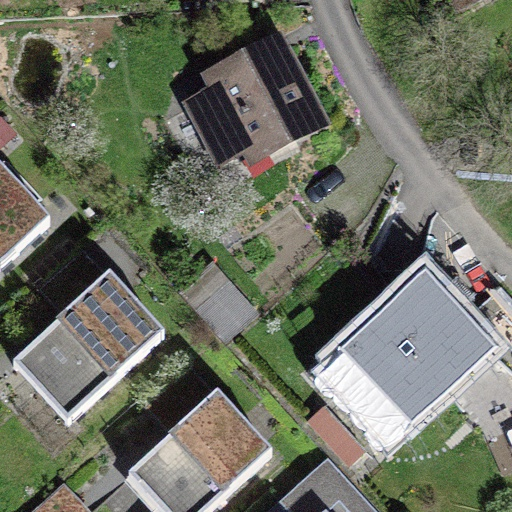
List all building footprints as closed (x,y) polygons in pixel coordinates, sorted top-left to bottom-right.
[(224,100),(194,117),(228,180),(256,164),(268,185),(346,143),(294,47),(217,88),(224,100)] [(0,169),(0,266),(48,228),(0,169)] [(77,332),(35,372),(91,432),(177,352),(87,257),(44,298),(77,332)] [(369,343),(332,375),(390,442),(495,352),(440,287),(404,317),(396,307),(363,336),(369,343)] [(511,303),(501,291),(478,310),(511,350),(511,303)] [(187,447),(145,487),(168,511),(237,511),(286,466),(197,373),(154,413),(187,447)] [(335,411),(318,424),(348,464),(365,451),(335,411)] [(372,511),(332,469),(286,511),(372,511)] [(59,489),(33,511),(78,511),(79,511),(59,489)]
